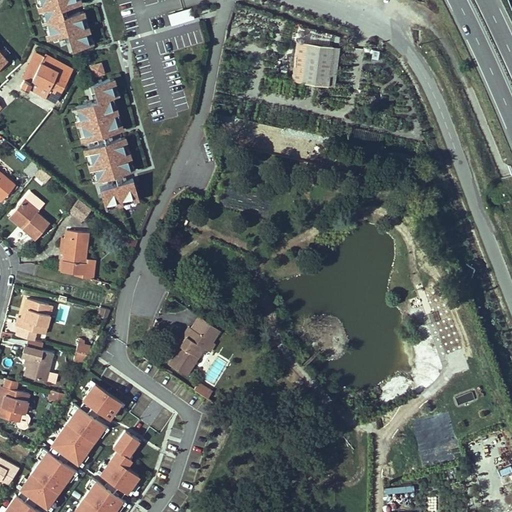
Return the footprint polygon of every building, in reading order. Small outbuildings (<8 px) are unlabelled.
[(43,18),(65,11),(62,4),(61,0),(46,0),(38,3),(43,18)] [(90,22),(86,5),(65,11),(43,18),(48,34),(90,22)] [(171,23),(195,17),(191,5),(168,11),(171,23)] [(94,39),(90,22),(69,27),(74,44),(94,39)] [(266,53),(271,34),(263,32),(258,50),(266,53)] [(290,54),(295,54),(305,56),(302,81),(327,85),(332,45),(297,41),(296,47),(291,47),(290,54)] [(0,63),(9,55),(0,45),(0,63)] [(339,46),(332,45),(327,85),(334,86),(339,46)] [(45,53),(35,49),(22,73),(24,77),(21,82),(28,85),(30,85),(48,94),(47,95),(57,100),(74,66),(46,51),(45,53)] [(302,81),(305,56),(295,54),(292,80),(302,81)] [(105,70),(102,59),(90,62),(94,73),(105,70)] [(120,90),(116,72),(94,78),(99,96),(115,91),(120,90)] [(76,121),(120,108),(115,91),(71,104),(76,121)] [(366,94),(358,93),(357,100),(349,99),(347,114),(354,116),(356,109),(364,110),(366,94)] [(82,138),(125,125),(120,108),(76,121),(82,138)] [(132,150),(126,131),(84,145),(88,162),(132,150)] [(93,179),(137,167),(132,150),(88,162),(93,179)] [(32,176),(35,172),(40,166),(32,160),(24,169),(32,176)] [(40,166),(35,172),(45,181),(50,175),(40,166)] [(15,183),(0,170),(0,198),(2,200),(15,183)] [(141,197),(134,173),(115,178),(122,203),(141,197)] [(122,203),(115,178),(100,182),(108,207),(122,203)] [(30,189),(24,197),(38,209),(45,201),(30,189)] [(36,238),(49,221),(37,211),(38,209),(24,197),(11,213),(24,224),(22,227),(36,238)] [(79,197),(69,209),(81,218),(91,207),(79,197)] [(22,227),(24,224),(11,213),(9,215),(22,227)] [(74,273),(83,275),(84,261),(88,231),(67,228),(65,237),(61,270),(63,270),(74,271),(74,273)] [(93,278),(95,262),(84,261),(83,275),(93,278)] [(44,333),(50,312),(46,311),(49,302),(27,297),(24,307),(27,308),(25,317),(22,316),(18,315),(16,325),(44,333)] [(110,308),(100,306),(98,313),(106,316),(110,308)] [(218,327),(199,315),(194,323),(213,335),(218,327)] [(194,323),(192,326),(210,338),(213,335),(194,323)] [(183,333),(186,335),(178,348),(169,363),(186,374),(203,346),(209,350),(214,341),(210,338),(192,326),(189,324),(183,333)] [(178,348),(186,335),(183,333),(175,347),(178,348)] [(32,338),(30,345),(44,349),(45,342),(32,338)] [(78,341),(76,350),(88,353),(91,345),(78,341)] [(24,374),(45,379),(48,370),(53,351),(44,349),(30,345),(28,345),(26,355),(29,355),(27,365),(24,374)] [(88,353),(76,350),(74,358),(84,361),(88,353)] [(48,370),(45,379),(55,382),(57,372),(48,370)] [(3,385),(16,388),(18,380),(5,377),(3,385)] [(123,398),(95,378),(83,395),(110,415),(123,398)] [(199,379),(194,386),(208,395),(212,388),(199,379)] [(0,385),(0,394),(1,395),(5,396),(2,405),(0,404),(0,414),(18,420),(20,411),(24,412),(29,392),(16,388),(3,385),(0,384),(0,385)] [(63,391),(53,389),(51,397),(61,400),(63,391)] [(105,420),(78,401),(50,442),(78,461),(105,420)] [(459,426),(470,424),(471,429),(481,427),(475,401),(454,405),(459,426)] [(140,435),(124,425),(113,441),(117,444),(100,470),(128,490),(141,472),(128,463),(134,455),(129,452),(140,435)] [(75,466),(46,446),(19,485),(47,505),(75,466)] [(0,476),(8,481),(19,466),(0,455),(0,476)] [(511,472),(503,474),(506,503),(511,502),(511,472)] [(111,511),(124,494),(96,475),(70,511),(111,511)] [(395,511),(468,511),(466,505),(446,511),(442,498),(432,502),(428,490),(410,495),(407,483),(391,488),(398,511),(395,511)] [(42,511),(44,510),(15,490),(0,511),(42,511)]
